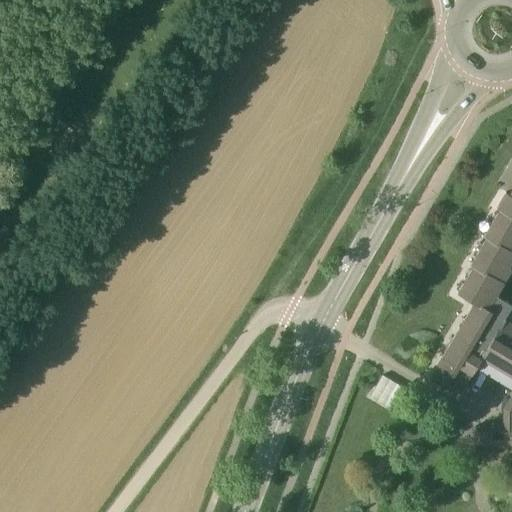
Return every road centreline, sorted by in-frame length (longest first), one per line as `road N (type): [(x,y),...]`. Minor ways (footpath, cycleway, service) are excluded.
road 1 (unclassified): [(112,511),(268,311),(319,329)]
road 2 (tertiary): [(319,329),(474,69)]
road 3 (tertiary): [(247,511),(319,329)]
